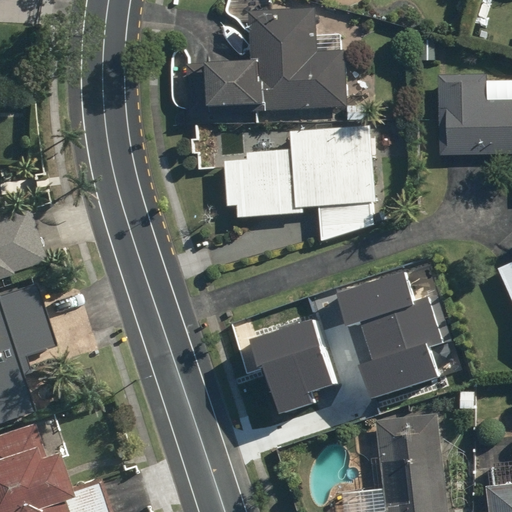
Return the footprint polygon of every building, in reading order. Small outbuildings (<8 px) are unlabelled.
[(188,115),(347,107),(345,53),(316,55),(314,9),(249,13),(251,61),(185,64),(188,115)] [(511,154),(511,102),(487,103),(486,78),(440,79),(441,156),(511,154)] [(320,208),(322,243),(375,225),(373,206),(378,204),(371,128),(290,133),(291,151),(248,155),(248,162),(225,163),(228,208),(238,207),(239,220),(304,215),(304,210),(320,208)] [(0,280),(13,277),(0,238),(0,280)] [(511,304),(511,263),(496,271),(511,304)] [(0,424),(33,413),(21,378),(30,374),(24,359),(56,348),(34,284),(0,296),(0,424)] [(366,405),(398,394),(391,370),(397,368),(373,297),(345,306),(342,299),(273,322),(292,379),(340,363),(342,368),(353,364),(366,405)] [(305,389),(318,427),(357,415),(355,413),(366,409),(360,391),(350,394),(344,377),(305,389)] [(444,511),(435,418),(377,424),(386,511),(444,511)] [(0,511),(63,511),(61,505),(68,502),(66,496),(53,456),(44,458),(33,425),(0,435),(0,511)] [(511,511),(511,485),(487,489),(490,511),(511,511)] [(105,511),(97,486),(66,496),(68,502),(61,505),(63,511),(105,511)]
